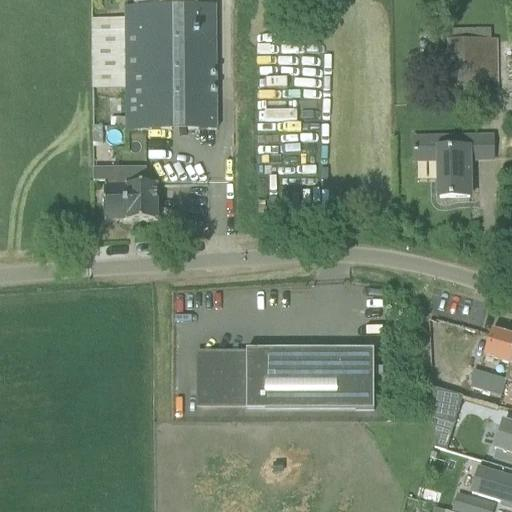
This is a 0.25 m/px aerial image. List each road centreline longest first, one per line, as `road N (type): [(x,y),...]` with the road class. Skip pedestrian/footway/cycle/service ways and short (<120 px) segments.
road 1 (unclassified): [(0,275),(191,258),(379,259)]
road 2 (residential): [(379,259),(511,297)]
